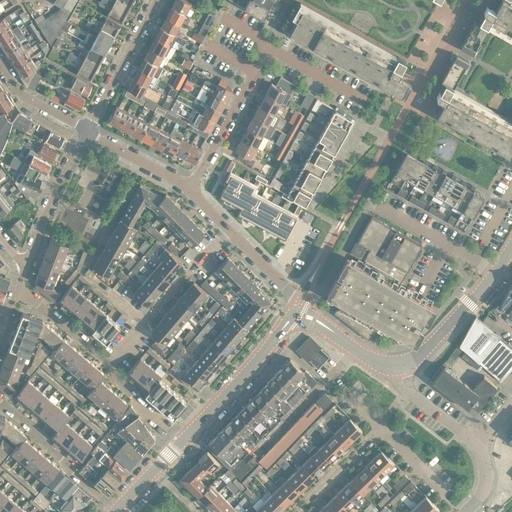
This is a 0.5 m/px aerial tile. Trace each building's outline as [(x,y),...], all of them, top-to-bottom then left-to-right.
[(65,20),(76,0),(54,0),(54,2),(61,6),(60,9),(37,23),(51,44),(60,28),(65,20)] [(126,13),(105,2),(101,0),(99,4),(109,9),(106,15),(121,22),(122,23),(126,16),(125,15),(126,13)] [(123,0),(113,0),(113,1),(110,0),(100,0),(101,0),(105,2),(126,13),(127,11),(128,11),(132,4),(123,0)] [(190,3),(185,0),(175,0),(172,6),(185,13),(190,3)] [(269,9),(270,8),(254,0),(235,0),(235,2),(263,18),(268,8),(269,9)] [(254,0),(270,8),(272,9),(274,6),(270,4),(272,0),(254,0)] [(511,2),(508,0),(500,0),(495,11),(487,7),(478,22),(475,20),(460,47),(472,54),(487,27),(488,24),(511,37),(511,2)] [(311,45),(382,85),(403,97),(411,83),(398,76),(400,71),(406,61),(397,57),(397,56),(396,59),(392,57),(391,60),(383,55),(385,53),(385,52),(381,50),(379,53),(372,49),(373,46),(369,44),(368,47),(360,42),(362,40),(358,38),(356,40),(349,36),(350,33),(346,31),(345,34),(337,30),(339,27),(335,25),(333,27),(326,23),(327,20),(304,8),(305,6),(299,2),(291,17),(296,20),(289,33),(291,34),(290,35),(310,47),(311,45)] [(77,15),(82,5),(77,3),(72,12),(77,15)] [(179,23),(185,13),(172,6),(166,17),(179,23)] [(209,13),(204,23),(209,26),(215,16),(209,13)] [(0,19),(0,31),(9,25),(6,21),(11,18),(9,14),(0,19)] [(119,25),(120,25),(105,17),(102,22),(92,17),(90,21),(94,23),(115,34),(116,32),(117,33),(120,26),(119,25)] [(166,17),(161,27),(174,34),(179,23),(166,17)] [(71,23),(67,21),(65,20),(60,28),(66,32),(71,23)] [(27,26),(32,34),(37,31),(31,23),(27,26)] [(113,37),(115,34),(94,23),(94,24),(92,27),(97,31),(95,36),(111,44),(114,37),(113,37)] [(199,31),(205,34),(209,26),(204,23),(199,31)] [(0,43),(20,30),(17,26),(12,29),(9,25),(0,31),(0,43)] [(174,34),(161,27),(155,37),(172,46),(175,39),(183,44),(185,40),(174,34)] [(66,32),(60,29),(56,36),(62,39),(66,32)] [(22,33),(20,30),(0,43),(0,44),(1,45),(0,45),(4,52),(20,42),(17,37),(22,33)] [(32,34),(37,42),(42,39),(37,31),(32,34)] [(107,51),(111,44),(95,36),(88,32),(85,37),(79,34),(77,38),(80,39),(84,42),(105,53),(106,51),(107,51)] [(203,37),(194,32),(192,37),(200,42),(203,37)] [(155,37),(150,47),(163,54),(166,56),(172,46),(155,37)] [(57,49),(61,42),(56,39),(52,46),(57,49)] [(105,55),(104,55),(105,53),(84,42),(80,39),(78,44),(87,49),(85,54),(101,62),(105,55)] [(9,58),(10,60),(25,50),(30,47),(27,42),(23,46),(20,42),(4,52),(8,58),(9,58)] [(195,52),(198,47),(192,44),(189,49),(195,52)] [(11,62),(15,69),(31,58),(28,54),(33,50),(30,47),(25,50),(10,60),(11,61),(11,62)] [(150,47),(144,57),(161,67),(165,60),(167,61),(169,57),(166,56),(163,54),(150,47)] [(96,69),(97,69),(101,62),(85,54),(80,52),(78,57),(69,52),(67,56),(95,71),(96,69)] [(511,115),(510,120),(508,124),(500,120),(501,118),(498,116),(498,115),(496,118),(488,114),(490,111),(486,109),(485,112),(477,107),(478,105),(475,103),(475,102),(474,103),(452,90),(453,87),(453,88),(468,61),(456,54),(441,81),(444,83),(436,98),(444,102),(437,115),(439,116),(438,118),(458,129),(459,127),(508,155),(511,147),(511,126),(511,125),(511,115)] [(94,73),(95,71),(67,56),(65,61),(78,67),(75,72),(90,80),(91,81),(95,74),(94,73)] [(144,57),(139,68),(152,75),(157,77),(162,67),(161,67),(144,57)] [(181,64),(189,68),(192,62),(185,57),(181,64)] [(31,58),(15,69),(27,86),(34,72),(39,62),(37,60),(33,62),(31,58)] [(139,68),(133,78),(146,85),(152,75),(139,68)] [(41,75),(34,72),(27,86),(34,90),(41,75)] [(183,78),(177,75),(172,85),(178,88),(183,78)] [(271,83),(265,94),(280,102),(284,104),(295,84),(280,76),(275,85),(271,83)] [(58,77),(55,83),(63,87),(66,81),(58,77)] [(70,87),(86,95),(91,84),(76,77),(70,87)] [(141,95),(146,85),(133,78),(128,88),(141,95)] [(213,93),(226,100),(231,89),(225,86),(227,82),(221,78),(216,86),(206,80),(203,87),(207,89),(213,93)] [(183,86),(188,89),(192,82),(187,79),(183,86)] [(171,87),(167,96),(173,99),(177,90),(171,87)] [(4,90),(3,88),(0,89),(0,101),(9,96),(5,89),(4,90)] [(220,110),(226,100),(213,93),(207,89),(204,94),(210,98),(207,103),(220,110)] [(64,102),(67,103),(78,109),(81,104),(83,104),(84,101),(83,100),(84,98),(68,90),(67,91),(69,93),(64,102)] [(160,100),(161,92),(151,90),(149,98),(160,100)] [(124,95),(133,99),(135,95),(126,91),(124,95)] [(309,107),(314,93),(307,91),(302,105),(309,107)] [(52,94),(50,98),(57,102),(60,97),(52,94)] [(260,98),(257,104),(259,105),(274,113),(280,102),(265,94),(262,99),(260,98)] [(143,100),(135,95),(133,99),(141,104),(143,100)] [(14,104),(9,96),(0,101),(0,113),(2,112),(14,104)] [(167,96),(162,106),(167,109),(173,99),(167,96)] [(176,99),(171,110),(176,112),(181,101),(176,99)] [(322,102),(316,99),(311,108),(316,111),(322,102)] [(215,120),(220,110),(207,103),(201,100),(199,104),(205,107),(202,113),(215,120)] [(152,110),(154,106),(145,101),(143,105),(152,110)] [(259,105),(253,116),(273,127),(279,116),(274,113),(259,105)] [(108,120),(119,126),(127,111),(116,106),(111,115),(110,114),(109,118),(108,120)] [(163,115),(165,111),(156,106),(154,110),(163,115)] [(334,108),(329,118),(347,129),(353,119),(334,108)] [(190,120),(209,131),(215,120),(202,113),(196,110),(190,120)] [(137,117),(127,111),(119,126),(130,131),(137,117)] [(12,122),(6,118),(2,112),(0,113),(0,152),(2,148),(5,143),(8,136),(11,124),(12,122)] [(167,112),(165,116),(174,121),(176,117),(167,112)] [(18,113),(12,122),(11,124),(24,131),(31,119),(20,113),(18,113)] [(293,124),(297,126),(304,115),(303,114),(299,113),(293,124)] [(253,116),(247,127),(262,135),(267,138),(273,127),(253,116)] [(140,137),(148,122),(137,117),(130,131),(140,137)] [(185,126),(187,122),(178,118),(176,122),(179,123),(185,126)] [(329,118),(323,128),(342,138),(347,129),(329,118)] [(30,135),(37,122),(31,119),(24,131),(30,135)] [(159,128),(148,122),(140,137),(151,143),(159,128)] [(62,140),(64,137),(39,123),(36,128),(44,132),(44,131),(49,134),(46,140),(58,147),(59,146),(61,145),(63,141),(62,140)] [(188,128),(197,132),(199,129),(190,124),(188,128)] [(291,136),(297,126),(293,124),(288,134),(291,136)] [(169,133),(162,148),(173,154),(174,152),(174,151),(180,139),(181,138),(183,133),(173,127),(169,133)] [(244,133),(241,138),(260,149),(262,145),(265,144),(267,138),(262,135),(247,127),(247,128),(246,127),(244,129),(243,131),(243,133),(244,133)] [(151,143),(162,148),(169,133),(159,128),(151,143)] [(337,147),(342,138),(323,128),(318,137),(337,147)] [(208,133),(199,129),(197,132),(206,137),(208,133)] [(13,139),(18,142),(21,137),(16,134),(13,139)] [(288,134),(281,145),(285,148),(291,136),(288,134)] [(331,157),(337,147),(318,137),(313,146),(331,157)] [(191,143),(181,138),(180,139),(174,151),(174,152),(184,157),(191,143)] [(241,138),(235,150),(239,152),(237,157),(251,165),(252,166),(254,160),(250,158),(254,151),(258,153),(260,149),(241,138)] [(55,156),(56,154),(56,152),(57,151),(43,144),(41,148),(27,141),(25,146),(31,148),(52,160),(54,157),(55,156)] [(201,149),(191,143),(184,157),(194,162),(195,161),(196,161),(198,157),(197,157),(201,149)] [(278,159),(279,159),(285,148),(281,145),(275,157),(278,159)] [(313,146),(308,156),(326,166),(331,157),(313,146)] [(52,160),(31,148),(26,157),(20,153),(17,157),(41,170),(46,173),(48,169),(49,170),(51,165),(50,165),(51,164),(50,164),(52,160)] [(401,187),(405,178),(416,157),(406,151),(390,181),(401,187)] [(20,181),(17,186),(26,197),(32,187),(36,189),(38,185),(39,186),(41,182),(40,181),(41,179),(37,177),(41,170),(17,157),(14,156),(10,165),(20,170),(16,178),(20,181)] [(308,156),(302,165),(321,176),(326,166),(308,156)] [(414,184),(425,164),(426,163),(426,162),(427,160),(424,159),(423,161),(416,157),(405,178),(414,184)] [(431,167),(425,164),(414,184),(424,189),(435,170),(436,168),(435,168),(437,166),(433,164),(431,167)] [(302,165),(297,175),(316,185),(321,176),(302,165)] [(443,169),(441,173),(435,170),(424,189),(434,194),(445,173),(446,171),(443,169)] [(451,177),(445,173),(434,194),(443,200),(455,179),(455,178),(456,177),(452,175),(451,177)] [(227,181),(219,195),(224,198),(237,204),(241,206),(237,213),(242,215),(255,222),(263,227),(276,233),(284,238),(296,217),(295,216),(250,192),(253,186),(231,174),(227,181)] [(297,175),(292,184),(310,195),(316,185),(297,175)] [(443,200),(453,205),(464,186),(464,184),(465,184),(464,184),(465,182),(462,180),(461,182),(455,179),(443,200)] [(305,204),(310,195),(292,184),(286,194),(288,195),(293,198),(299,201),(303,203),(305,204)] [(140,185),(133,198),(144,204),(145,202),(153,207),(162,198),(162,197),(140,185)] [(463,210),(473,191),(474,190),(475,187),(472,185),(470,189),(464,186),(453,205),(462,210),(463,210)] [(483,197),(473,191),(463,210),(462,210),(457,218),(468,224),(483,197)] [(165,194),(162,197),(162,198),(153,207),(160,214),(174,201),(173,202),(165,194)] [(6,196),(4,198),(0,200),(0,214),(14,204),(7,195),(6,196)] [(131,225),(144,204),(133,198),(120,219),(131,225)] [(160,214),(168,222),(181,209),(173,202),(174,201),(160,214)] [(188,217),(181,209),(168,222),(176,230),(189,217),(189,216),(188,217)] [(341,299),(333,312),(368,339),(379,320),(413,340),(421,326),(417,324),(421,317),(425,319),(433,305),(398,286),(421,244),(371,216),(357,242),(369,249),(360,265),(346,257),(338,272),(341,274),(339,278),(336,276),(327,292),(341,299)] [(189,217),(176,230),(183,238),(196,225),(189,217)] [(19,219),(6,229),(15,240),(23,234),(19,229),(24,225),(19,219)] [(120,219),(115,229),(130,238),(136,228),(131,225),(120,219)] [(146,221),(142,225),(146,229),(150,225),(146,221)] [(150,225),(146,229),(155,236),(159,232),(150,225)] [(204,233),(196,225),(183,238),(191,245),(204,233)] [(125,247),(130,238),(115,229),(109,238),(109,237),(109,238),(125,247)] [(163,235),(159,232),(155,236),(159,240),(163,235)] [(68,245),(51,238),(47,247),(65,254),(68,245)] [(108,238),(109,238),(104,248),(120,257),(125,247),(109,238),(108,238)] [(141,244),(146,248),(149,244),(145,240),(141,244)] [(156,240),(148,249),(152,252),(160,244),(156,240)] [(171,242),(167,247),(171,250),(175,246),(171,242)] [(142,252),(146,248),(141,244),(138,248),(142,252)] [(179,249),(175,246),(171,250),(175,254),(179,249)] [(62,262),(65,254),(47,247),(44,255),(62,262)] [(114,266),(120,257),(104,248),(99,257),(98,256),(114,266)] [(153,253),(152,252),(148,249),(145,253),(149,257),(153,253)] [(158,257),(162,260),(175,272),(183,264),(165,249),(158,257)] [(0,254),(0,271),(6,274),(9,267),(5,262),(0,254)] [(58,270),(62,262),(44,255),(41,264),(58,270)] [(98,257),(97,260),(93,266),(109,276),(114,266),(98,256),(98,257)] [(127,261),(132,265),(135,261),(131,257),(127,261)] [(215,270),(223,278),(236,265),(228,257),(215,270)] [(162,260),(155,268),(169,281),(168,280),(175,272),(162,260)] [(128,269),(132,265),(127,261),(123,265),(128,269)] [(142,265),(138,261),(134,265),(139,269),(142,265)] [(38,272),(55,279),(58,270),(41,264),(38,272)] [(135,273),(139,269),(134,265),(131,269),(135,273)] [(243,272),(236,265),(223,278),(230,285),(244,272),(243,272)] [(76,268),(70,275),(73,277),(80,270),(76,268)] [(89,278),(94,273),(88,268),(84,273),(89,278)] [(169,281),(155,268),(148,277),(161,288),(168,280),(169,281)] [(120,278),(124,273),(120,270),(116,274),(120,278)] [(52,287),(55,279),(38,272),(34,281),(37,282),(34,285),(53,301),(59,294),(52,287)] [(244,272),(230,285),(238,293),(251,280),(243,273),(244,272)] [(128,277),(124,273),(120,278),(124,282),(128,277)] [(80,274),(78,277),(85,283),(87,280),(80,274)] [(0,288),(6,291),(10,280),(0,275),(0,288)] [(67,285),(73,277),(70,275),(64,282),(67,285)] [(148,277),(140,285),(155,297),(154,296),(161,288),(148,277)] [(200,284),(209,292),(213,287),(209,284),(204,280),(200,284)] [(246,301),(249,298),(258,288),(251,280),(238,293),(246,301)] [(193,282),(186,290),(200,302),(207,294),(193,282)] [(60,307),(62,309),(78,291),(71,284),(57,300),(62,304),(60,307)] [(155,297),(140,285),(133,293),(147,305),(154,297),(155,297)] [(509,313),(509,312),(511,309),(511,287),(510,286),(500,305),(509,313)] [(221,294),(213,287),(209,292),(217,299),(221,294)] [(249,298),(253,302),(251,305),(261,313),(270,302),(258,289),(259,288),(258,288),(249,298)] [(193,310),(200,302),(186,290),(179,298),(178,298),(193,310)] [(78,291),(62,309),(65,312),(67,309),(71,313),(85,297),(78,291)] [(217,299),(225,306),(229,302),(221,294),(217,299)] [(73,319),(76,321),(92,302),(85,297),(71,313),(76,316),(73,319)] [(172,307),(186,318),(193,310),(178,298),(179,299),(172,307)] [(219,304),(216,301),(208,310),(212,313),(219,304)] [(79,323),(81,321),(85,324),(99,308),(92,302),(76,321),(79,323)] [(229,302),(225,306),(229,310),(233,305),(229,302)] [(251,305),(238,320),(247,329),(261,313),(251,305)] [(226,310),(221,306),(218,310),(222,314),(226,310)] [(179,327),(186,318),(172,307),(165,315),(164,314),(179,327)] [(92,331),(92,330),(106,314),(99,308),(85,324),(89,328),(87,331),(90,333),(92,331)] [(25,333),(35,337),(36,334),(42,320),(22,312),(15,330),(25,333)] [(204,313),(201,317),(205,321),(209,317),(204,313)] [(120,326),(106,314),(92,330),(92,331),(101,338),(99,340),(104,344),(120,326)] [(158,323),(172,335),(179,327),(164,314),(165,315),(158,323)] [(499,380),(501,381),(511,367),(511,348),(499,338),(500,336),(475,315),(459,345),(499,380)] [(197,321),(202,325),(205,321),(201,317),(197,321)] [(238,320),(234,317),(226,325),(241,337),(240,337),(247,329),(238,320)] [(215,322),(210,318),(207,322),(212,326),(215,322)] [(61,337),(42,320),(36,334),(42,336),(53,346),(61,337)] [(208,331),(212,326),(207,322),(203,327),(200,331),(204,335),(208,331)] [(164,343),(172,335),(158,323),(151,331),(157,337),(153,342),(151,345),(160,353),(162,350),(166,345),(164,343)] [(226,325),(219,333),(233,345),(240,337),(241,338),(241,337),(226,325)] [(21,342),(25,333),(15,330),(13,329),(11,335),(13,336),(12,338),(21,342)] [(186,333),(191,337),(195,333),(190,329),(186,333)] [(196,335),(193,339),(197,343),(201,339),(204,335),(200,331),(196,335)] [(12,338),(9,347),(26,353),(26,354),(28,355),(35,337),(25,333),(21,342),(12,338)] [(187,341),(191,337),(186,333),(183,337),(187,341)] [(226,353),(233,345),(219,333),(212,341),(227,354),(226,353)] [(298,349),(308,360),(317,368),(329,356),(309,337),(298,349)] [(63,338),(51,352),(58,359),(70,344),(63,338)] [(197,343),(193,339),(189,343),(194,347),(197,343)] [(212,341),(205,350),(219,361),(226,353),(227,354),(212,341)] [(40,342),(30,366),(34,369),(50,351),(40,342)] [(77,350),(70,344),(58,359),(65,365),(77,350)] [(9,347),(6,353),(6,355),(23,362),(26,354),(26,353),(9,347)] [(181,349),(177,354),(180,356),(181,357),(185,353),(181,349)] [(84,356),(77,350),(65,365),(72,370),(84,356)] [(212,369),(219,361),(205,350),(198,358),(213,370),(212,369)] [(459,354),(454,350),(449,355),(454,359),(459,354)] [(480,364),(464,351),(460,356),(476,368),(480,364)] [(6,355),(2,363),(20,370),(23,362),(6,355)] [(91,362),(85,357),(84,356),(72,370),(79,376),(91,362)] [(131,382),(147,364),(140,358),(126,374),(131,377),(128,380),(131,382)] [(198,358),(191,366),(205,378),(212,370),(213,370),(198,358)] [(288,359),(281,367),(305,391),(306,392),(316,381),(305,370),(303,371),(289,358),(288,359)] [(40,365),(46,370),(49,367),(43,362),(40,365)] [(98,368),(91,362),(79,376),(85,382),(98,368)] [(2,363),(0,369),(0,372),(17,378),(20,370),(2,363)] [(154,370),(147,364),(131,382),(134,385),(136,382),(140,386),(154,370)] [(34,369),(30,366),(26,372),(29,375),(34,369)] [(198,386),(205,378),(191,366),(184,374),(182,372),(178,377),(187,385),(191,380),(198,386)] [(497,386),(495,384),(483,375),(472,388),(443,366),(432,381),(467,408),(470,404),(477,409),(497,386)] [(281,367),(274,374),(291,392),(298,384),(281,367)] [(105,374),(99,369),(98,368),(85,382),(92,388),(100,380),(105,374)] [(142,392),(145,394),(159,378),(161,376),(154,370),(140,386),(144,389),(142,392)] [(13,387),(17,378),(0,372),(0,388),(9,396),(16,389),(13,387)] [(274,374),(266,382),(284,399),(291,392),(274,374)] [(166,384),(159,378),(145,394),(154,402),(152,404),(157,408),(159,406),(158,406),(172,390),(166,384)] [(16,402),(19,405),(35,386),(27,380),(14,396),(18,400),(16,402)] [(106,385),(100,380),(92,388),(87,393),(94,400),(106,385)] [(266,382),(259,389),(282,412),(284,414),(291,406),(287,402),(284,399),(266,382)] [(101,405),(113,391),(106,385),(94,400),(101,405)] [(41,392),(35,386),(19,405),(21,407),(24,404),(28,408),(41,392)] [(298,388),(293,394),(298,399),(303,393),(298,388)] [(259,389),(252,397),(277,421),(278,420),(280,418),(278,416),(282,412),(259,389)] [(186,402),(172,390),(158,406),(159,406),(173,418),(186,402)] [(120,397),(113,391),(101,405),(108,411),(120,397)] [(48,398),(41,392),(28,408),(32,411),(30,414),(32,416),(48,398)] [(331,400),(324,392),(315,400),(323,408),(331,400)] [(122,398),(120,397),(108,411),(105,414),(108,416),(111,414),(115,417),(127,403),(122,398)] [(245,404),(270,428),(271,427),(276,422),(277,421),(252,397),(245,404)] [(292,397),(287,402),(291,406),(296,401),(292,397)] [(41,420),(55,404),(48,398),(32,416),(35,419),(37,416),(41,420)] [(314,402),(308,408),(316,415),(322,409),(314,402)] [(62,409),(55,404),(41,420),(46,423),(43,426),(46,428),(62,409)] [(245,404),(237,412),(263,436),(266,433),(270,428),(245,404)] [(130,406),(118,420),(120,421),(122,423),(135,413),(130,406)] [(311,421),(316,415),(308,408),(303,414),(311,421)] [(69,416),(69,415),(62,409),(46,428),(49,430),(51,428),(55,431),(64,421),(69,416)] [(230,419),(256,443),(263,436),(237,412),(230,419)] [(305,427),(311,421),(303,414),(297,419),(305,427)] [(120,434),(142,453),(154,439),(154,436),(138,415),(124,425),(122,423),(120,421),(118,420),(112,427),(116,431),(120,434)] [(4,417),(2,423),(0,428),(0,431),(5,433),(12,424),(4,417)] [(349,418),(341,426),(353,438),(362,430),(349,418)] [(230,419),(223,427),(248,451),(253,446),(256,443),(230,419)] [(291,425),(299,433),(305,427),(297,419),(291,425)] [(71,427),(64,421),(55,431),(50,437),(54,441),(52,443),(55,446),(71,427)] [(318,424),(315,421),(310,426),(313,429),(318,424)] [(107,427),(101,422),(99,425),(105,430),(107,427)] [(271,427),(270,428),(272,431),(278,425),(276,422),(271,427)] [(12,424),(5,433),(11,439),(19,430),(12,424)] [(294,439),(299,433),(291,425),(286,431),(294,439)] [(341,426),(333,433),(346,446),(353,438),(341,426)] [(78,433),(71,427),(55,446),(57,448),(60,445),(64,449),(78,433)] [(110,438),(116,431),(112,427),(106,434),(110,438)] [(216,434),(241,458),(248,451),(223,427),(216,434)] [(11,439),(16,443),(22,436),(24,434),(19,430),(11,439)] [(286,431),(280,437),(288,445),(294,439),(286,431)] [(66,455),(68,457),(84,439),(78,433),(64,449),(68,452),(66,455)] [(338,453),(346,446),(333,433),(326,441),(338,453)] [(124,443),(120,447),(136,460),(142,453),(120,434),(119,435),(121,437),(119,439),(124,443)] [(205,446),(230,470),(241,458),(216,434),(205,446)] [(11,452),(18,458),(31,444),(22,436),(16,443),(18,444),(11,452)] [(283,450),(288,445),(280,437),(275,443),(283,450)] [(84,439),(68,457),(71,460),(73,457),(78,461),(92,445),(84,439)] [(100,440),(98,443),(102,447),(105,450),(107,449),(108,447),(100,440)] [(326,441),(318,448),(330,461),(338,453),(326,441)] [(105,450),(102,447),(98,443),(90,452),(93,454),(96,457),(101,461),(117,475),(120,478),(128,469),(105,450)] [(277,456),(283,450),(275,443),(269,449),(277,456)] [(37,450),(31,444),(18,458),(25,464),(37,450)] [(136,460),(120,447),(120,446),(117,450),(110,444),(108,447),(107,449),(129,468),(136,460)] [(330,461),(318,448),(315,445),(307,453),(310,456),(322,468),(330,461)] [(263,454),(271,462),(277,456),(269,449),(263,454)] [(44,456),(43,455),(37,450),(25,464),(32,470),(44,456)] [(381,450),(373,458),(386,471),(394,463),(381,450)] [(199,460),(208,469),(207,469),(210,472),(219,463),(207,451),(198,459),(199,460)] [(240,479),(247,472),(258,460),(251,453),(248,451),(241,458),(230,470),(240,479)] [(283,460),(288,455),(285,452),(280,457),(283,460)] [(93,454),(87,462),(114,485),(120,478),(117,475),(101,461),(96,457),(93,454)] [(263,454),(258,460),(266,468),(271,462),(263,454)] [(51,462),(44,456),(32,470),(39,476),(51,462)] [(310,456),(303,464),(315,476),(322,468),(310,456)] [(386,471),(373,458),(365,465),(378,479),(386,471)] [(179,479),(193,493),(194,492),(197,496),(198,495),(199,495),(207,487),(206,487),(198,478),(207,469),(208,469),(199,460),(195,464),(195,463),(179,479)] [(58,468),(56,466),(51,462),(39,476),(46,482),(58,468)] [(93,482),(103,491),(106,494),(114,485),(111,483),(87,462),(79,470),(82,473),(85,475),(89,470),(92,472),(91,472),(97,478),(93,482)] [(315,476),(303,464),(295,471),(307,484),(315,476)] [(365,465),(357,473),(370,486),(378,479),(365,465)] [(53,511),(58,507),(72,491),(77,484),(59,468),(33,499),(37,502),(43,507),(48,511),(53,511)] [(295,471),(287,479),(299,491),(307,484),(295,471)] [(370,486),(357,473),(349,481),(362,494),(370,486)] [(404,474),(396,482),(400,486),(409,478),(404,474)] [(299,491),(287,479),(279,486),(291,499),(299,491)] [(349,481),(342,488),(355,501),(362,494),(349,481)] [(407,493),(415,485),(411,481),(402,489),(407,493)] [(197,496),(205,504),(218,492),(210,483),(206,487),(207,487),(199,495),(198,495),(197,496)] [(72,491),(86,502),(91,496),(77,484),(72,491)] [(279,486),(271,494),(284,506),(291,499),(279,486)] [(355,501),(342,488),(334,496),(347,509),(355,501)] [(63,511),(77,511),(86,502),(72,491),(58,507),(63,511)] [(260,498),(264,501),(274,511),(277,511),(284,506),(271,494),(268,491),(260,498)] [(205,504),(213,511),(225,499),(218,492),(205,504)] [(0,511),(4,511),(14,502),(7,496),(0,503),(0,511)] [(334,496),(326,503),(334,511),(343,511),(347,509),(334,496)] [(425,496),(417,504),(425,511),(435,511),(438,509),(425,496)] [(213,511),(228,511),(233,507),(225,499),(213,511)] [(256,509),(258,511),(274,511),(264,501),(256,509)] [(16,511),(21,507),(14,502),(4,511),(16,511)] [(318,511),(319,511),(334,511),(326,503),(318,511)]
